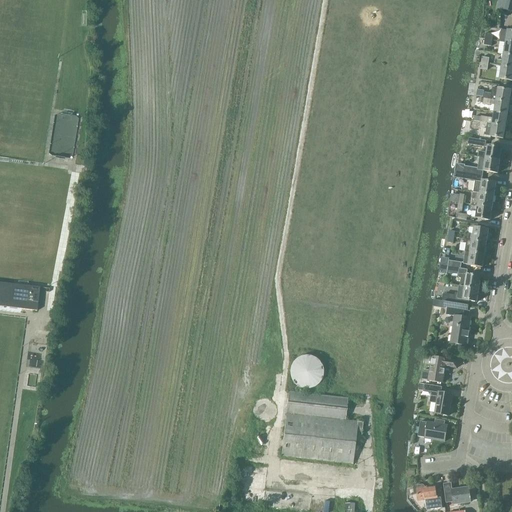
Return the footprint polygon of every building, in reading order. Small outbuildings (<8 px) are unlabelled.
[(511,0),(503,0),(501,10),(511,12),(511,0)] [(506,43),(511,44),(511,31),(502,30),(500,42),(506,43)] [(495,60),(495,66),(502,67),(511,68),(511,56),(504,55),(503,61),(495,60)] [(511,81),(511,68),(502,67),(500,79),(511,81)] [(485,93),(484,99),(509,103),(511,91),(498,88),(498,89),(493,88),(492,94),(485,93)] [(509,103),(484,99),(483,105),(490,106),(491,105),(496,106),(494,113),(508,115),(509,103)] [(480,122),(480,123),(506,127),(508,115),(494,113),(494,118),(481,117),(481,118),(480,122)] [(480,127),(479,128),(486,130),(485,136),(490,137),(504,139),(506,127),(480,123),(480,124),(480,127)] [(487,141),(469,138),(468,145),(486,148),(487,141)] [(486,159),(500,161),(502,149),(488,146),(487,153),(479,151),(478,158),(486,159)] [(479,158),(478,169),(482,170),(482,171),(498,174),(500,161),(486,159),(483,158),(479,158)] [(464,167),(463,173),(481,176),(482,171),(482,170),(478,169),(464,167)] [(480,181),(481,176),(464,173),(463,179),(475,181),(480,182),(480,181)] [(475,181),(473,192),(473,193),(494,196),(496,183),(480,181),(480,182),(475,181)] [(473,193),(471,205),(492,208),(494,196),(473,193)] [(492,208),(471,205),(470,211),(477,212),(476,218),(490,221),(492,208)] [(474,234),(468,234),(467,240),(487,243),(489,231),(474,228),(474,234)] [(464,239),(464,244),(466,244),(465,252),(466,252),(471,253),(485,255),(487,243),(467,240),(464,239)] [(485,255),(471,253),(466,252),(464,264),(469,265),(483,267),(485,255)] [(449,261),(448,267),(461,269),(462,263),(449,261)] [(461,278),(460,287),(479,290),(481,277),(467,275),(468,270),(461,269),(448,267),(447,273),(459,275),(458,277),(460,278),(461,278)] [(13,285),(12,285),(10,286),(6,286),(5,287),(1,288),(0,289),(0,300),(1,301),(2,302),(4,303),(5,303),(9,304),(12,305),(21,306),(21,309),(37,311),(40,288),(13,285)] [(443,295),(442,302),(444,302),(446,302),(467,306),(468,301),(475,302),(477,302),(479,290),(460,287),(459,294),(457,294),(455,295),(455,297),(443,295)] [(450,343),(466,346),(470,319),(463,318),(464,311),(447,308),(446,315),(454,317),(450,343)] [(432,357),(428,381),(443,383),(446,366),(457,368),(458,361),(432,357)] [(425,384),(423,392),(432,393),(430,403),(437,404),(435,414),(449,416),(452,395),(441,393),(442,387),(425,384)] [(354,465),(356,442),(361,443),(364,424),(346,422),(348,400),(289,394),(282,457),(354,465)] [(435,424),(427,423),(421,422),(418,437),(425,438),(425,439),(445,442),(447,426),(445,425),(445,421),(435,419),(435,424)] [(454,505),(470,503),(468,488),(452,490),(451,484),(445,485),(447,503),(453,502),(454,505)] [(415,486),(413,488),(414,495),(418,495),(419,501),(426,500),(427,510),(443,508),(441,498),(438,498),(436,486),(425,488),(425,486),(423,485),(415,486)]
